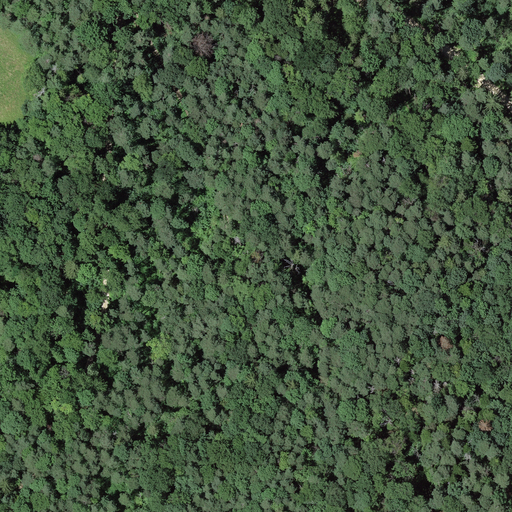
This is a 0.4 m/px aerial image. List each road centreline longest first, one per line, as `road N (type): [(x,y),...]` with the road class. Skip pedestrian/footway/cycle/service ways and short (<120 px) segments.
road 1 (track): [(10,511),(81,413),(103,302),(122,0)]
road 2 (track): [(511,112),(379,0)]
